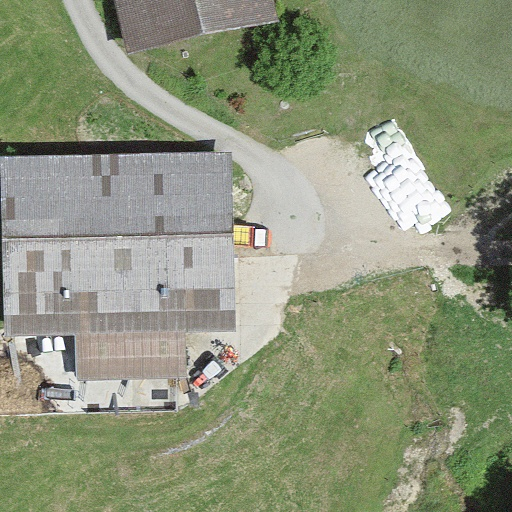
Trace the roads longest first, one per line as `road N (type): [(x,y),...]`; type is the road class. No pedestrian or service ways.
road 1 (unclassified): [(293,195),(103,63),(71,0)]
road 2 (track): [(511,253),(489,256),(293,195)]
